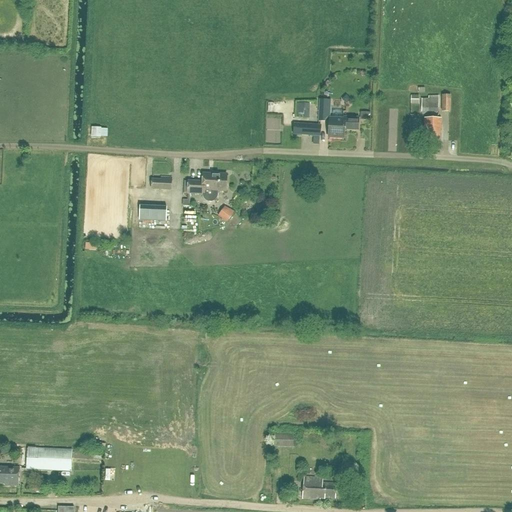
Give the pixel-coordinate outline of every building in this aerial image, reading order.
[(410,96),(410,104),(418,104),(418,96),(410,96)] [(438,114),(438,97),(428,96),(427,99),(421,99),(420,113),(438,114)] [(449,112),(450,96),(441,96),(441,112),(449,112)] [(344,118),(344,120),(329,119),(329,110),(327,110),(327,101),(319,101),(318,122),(328,122),(328,138),(344,139),(344,130),(357,130),(358,118),(344,118)] [(298,118),(310,118),(310,103),(298,103),(298,118)] [(440,140),(440,119),(424,119),(424,140),(440,140)] [(294,124),(293,135),(320,137),(321,126),(294,124)] [(100,138),(101,128),(91,128),(91,137),(100,138)] [(217,195),(217,191),(225,192),(226,175),(203,174),(202,182),(188,182),(187,194),(203,195),(203,196),(203,197),(203,198),(204,199),(205,199),(205,200),(206,201),(207,201),(208,202),(209,202),(210,202),(211,202),(212,201),(213,201),(214,201),(215,200),(215,199),(216,198),(216,197),(217,196),(217,195)] [(171,191),(171,178),(161,178),(161,180),(152,180),(151,190),(171,191)] [(167,221),(167,205),(139,206),(139,221),(151,220),(151,224),(159,224),(158,221),(167,221)] [(225,220),(232,211),(225,206),(218,214),(225,220)] [(86,252),(96,251),(96,243),(86,243),(86,252)] [(274,448),(293,448),(293,435),(274,435),(274,448)] [(26,469),(71,471),(72,451),(27,449),(26,469)] [(0,468),(0,483),(11,484),(11,488),(17,489),(18,469),(0,468)] [(320,501),(320,499),(325,500),(325,498),(335,499),(336,484),(323,483),(323,479),(304,477),(302,499),(320,501)]
